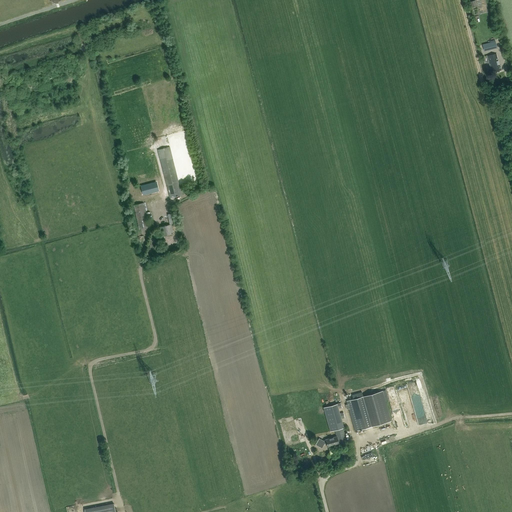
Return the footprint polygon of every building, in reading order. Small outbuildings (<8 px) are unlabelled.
[(482,45),(484,51),(497,48),(496,41),(482,45)] [(488,56),(489,61),(491,67),(489,68),(490,71),(492,70),(493,73),(500,71),(501,70),(500,66),(498,59),(496,53),(488,56)] [(182,195),(170,147),(158,150),(170,198),(182,195)] [(143,195),(158,191),(156,182),(141,186),(143,195)] [(149,227),(144,202),(133,205),(138,229),(149,227)] [(159,227),(161,237),(174,234),(171,224),(159,227)] [(388,400),(385,390),(363,396),(371,427),(391,421),(385,401),(388,400)] [(371,427),(363,396),(346,401),(355,431),(371,427)] [(343,429),(336,404),(322,408),(330,433),(343,429)] [(323,441),(319,438),(315,445),(322,448),(324,444),(326,443),(328,447),(334,446),(339,445),(337,436),(325,440),(323,441)]
